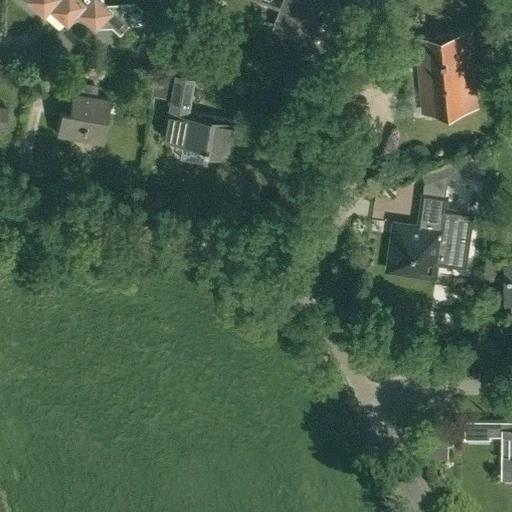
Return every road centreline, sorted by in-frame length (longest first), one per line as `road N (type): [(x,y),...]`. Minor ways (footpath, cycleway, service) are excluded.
road 1 (residential): [(374,410),(329,329),(277,287),(190,247),(0,210)]
road 2 (residential): [(374,410),(406,386),(511,385)]
